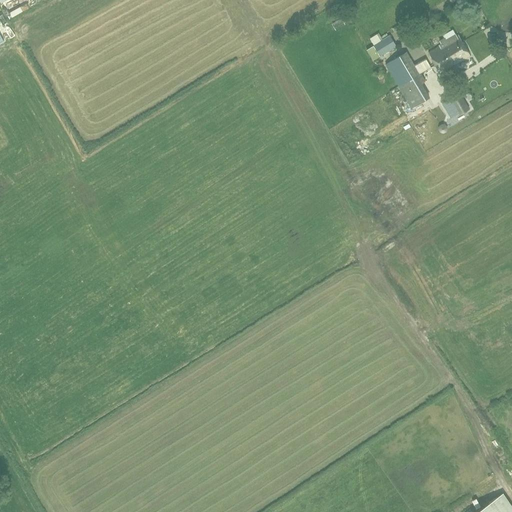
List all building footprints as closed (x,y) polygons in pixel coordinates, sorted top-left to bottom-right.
[(380,56),(383,55),(396,46),(390,35),(374,45),(380,56)] [(451,49),(463,42),(459,35),(428,53),(435,65),(453,54),(451,49)] [(453,54),(435,65),(440,74),(471,56),(463,42),(451,49),(453,54)] [(398,86),(416,76),(403,54),(385,64),(398,86)] [(416,76),(398,86),(399,86),(394,89),(402,104),(407,101),(411,108),(429,97),(416,76)] [(459,114),(468,109),(459,94),(450,99),(459,114)] [(511,511),(511,505),(503,493),(474,511),(511,511)]
